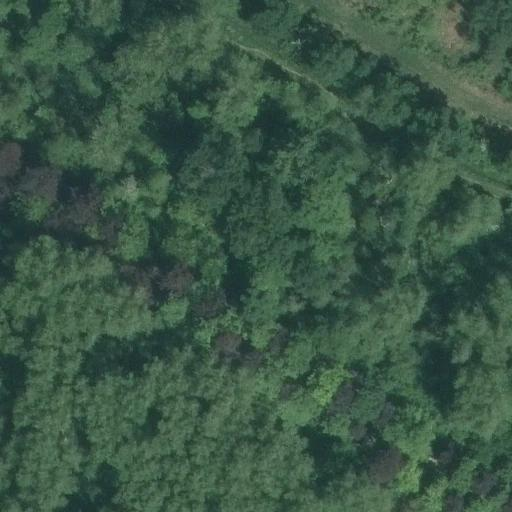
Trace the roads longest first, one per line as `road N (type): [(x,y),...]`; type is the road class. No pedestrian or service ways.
road 1 (track): [(494,511),(0,177)]
road 2 (track): [(511,105),(313,0)]
